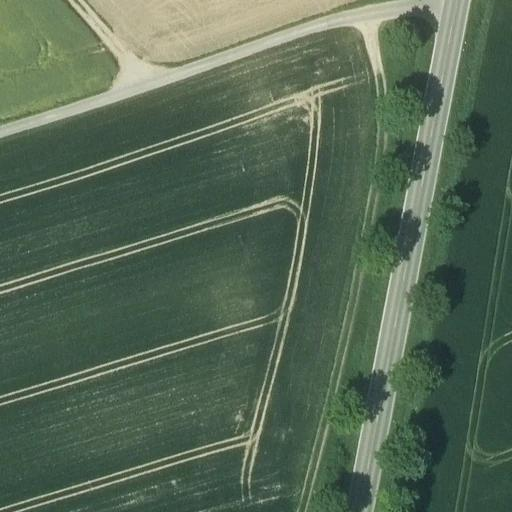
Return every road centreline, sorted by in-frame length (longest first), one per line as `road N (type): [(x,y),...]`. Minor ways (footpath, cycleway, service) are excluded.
road 1 (secondary): [(379,511),(475,0)]
road 2 (track): [(384,32),(399,125),(396,175),(319,511)]
road 3 (track): [(384,32),(342,38),(0,153)]
road 4 (track): [(77,0),(167,98)]
